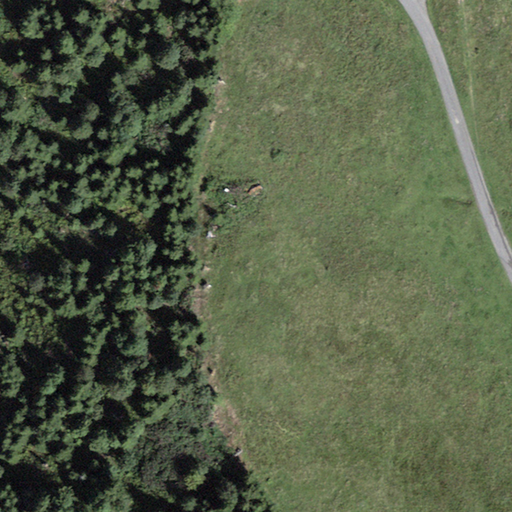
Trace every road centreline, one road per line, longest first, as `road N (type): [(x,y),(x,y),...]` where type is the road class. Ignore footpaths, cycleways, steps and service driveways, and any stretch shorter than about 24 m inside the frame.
road 1 (track): [(463,139),(435,47),(407,0)]
road 2 (track): [(511,267),(463,139)]
